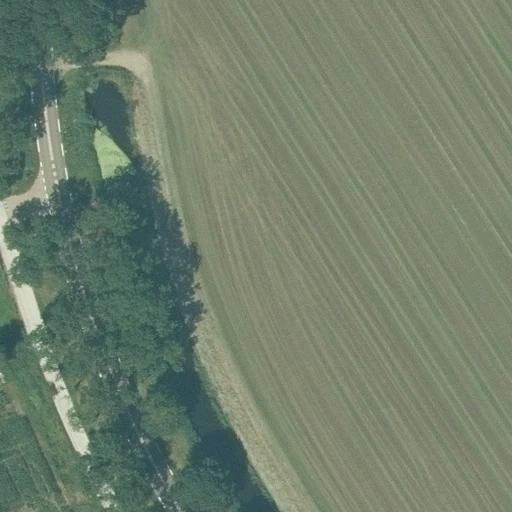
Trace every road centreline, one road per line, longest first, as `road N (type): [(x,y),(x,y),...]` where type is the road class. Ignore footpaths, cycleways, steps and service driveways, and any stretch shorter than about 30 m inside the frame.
road 1 (track): [(39,64),(138,63),(182,244),(224,365),(312,511)]
road 2 (tertiary): [(178,511),(95,329),(58,198)]
road 3 (unclassified): [(114,511),(59,396),(0,219)]
road 4 (tertiary): [(58,198),(39,64),(39,0)]
